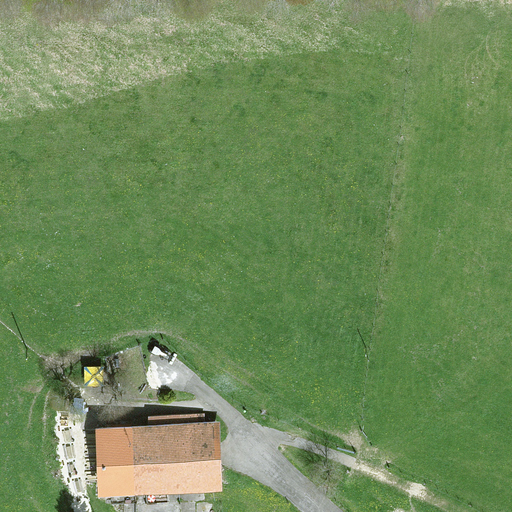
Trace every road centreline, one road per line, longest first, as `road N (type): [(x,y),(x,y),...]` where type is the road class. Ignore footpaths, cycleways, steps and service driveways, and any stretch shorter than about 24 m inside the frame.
road 1 (unclassified): [(330,511),(214,407),(101,403)]
road 2 (track): [(246,431),(323,449),(452,511)]
